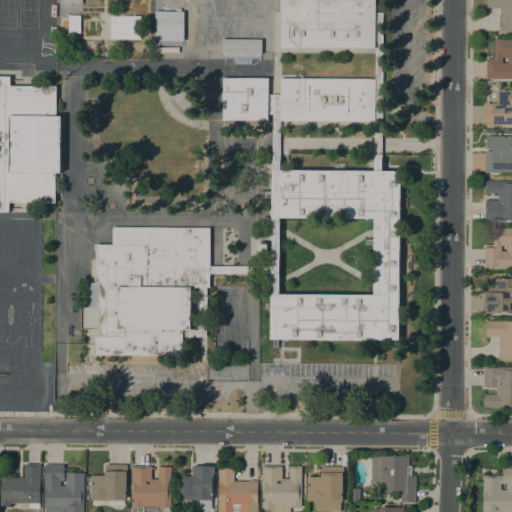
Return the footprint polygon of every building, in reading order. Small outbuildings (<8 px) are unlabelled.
[(280,47),(280,0),(375,0),(375,13),(375,48),(280,47)] [(511,0),(511,31),(509,31),(509,32),(499,32),(499,22),(500,22),(500,8),(487,8),(487,0),(511,0)] [(183,11),(183,41),(154,40),(155,11),(183,11)] [(375,13),(383,12),(382,171),(374,171),(374,121),(375,79),(375,48),(375,13)] [(80,15),(80,33),(68,33),(68,15),(80,15)] [(140,16),(140,39),(110,39),(111,15),(140,16)] [(261,39),(261,53),(221,53),(221,38),(261,39)] [(486,79),(486,58),(494,58),(494,39),(499,39),(511,39),(511,78),(492,78),(492,79),(486,79)] [(0,76),(10,76),(10,86),(56,86),(56,116),(61,116),(60,173),(55,173),(55,202),(9,202),(9,212),(0,212),(0,76)] [(267,120),(223,120),(223,78),(268,78),(268,94),(267,114),(267,120)] [(280,78),(375,79),(374,121),(280,120),(280,94),(280,78)] [(485,103),(492,103),(497,103),(497,89),(511,89),(511,125),(502,125),(502,126),(485,125),(485,103)] [(279,170),(272,170),(273,114),(267,114),(268,94),(280,94),(280,120),(279,170)] [(511,135),(511,172),(501,172),(501,173),(484,172),(485,150),(491,150),(491,149),(485,149),(486,135),(511,135)] [(271,217),(271,170),(272,170),(279,170),(374,171),(382,171),(400,171),(399,340),(270,339),(270,294),(271,294),(279,294),(373,295),(373,218),(279,217),(272,217),(271,217)] [(511,220),(510,220),(510,222),(499,222),(499,220),(485,220),(485,200),(498,200),(498,193),(485,193),(485,180),(511,180),(511,220)] [(279,217),(279,294),(271,294),(271,273),(209,274),(209,266),(271,266),(272,254),(267,254),(267,247),(272,247),(272,217),(279,217)] [(113,244),(113,227),(210,228),(209,266),(209,274),(209,287),(206,287),(199,287),(191,287),(147,287),(147,244),(113,244)] [(511,267),(485,267),(485,247),(493,247),(493,237),(492,237),(492,227),(498,227),(511,227),(511,267)] [(147,287),(118,287),(117,329),(183,329),(183,337),(182,351),(182,355),(95,355),(95,344),(95,336),(98,336),(98,308),(89,308),(90,282),(95,282),(95,244),(113,244),(147,244),(147,287)] [(257,254),(257,244),(267,244),(267,247),(267,254),(257,254)] [(511,312),(485,312),(484,292),(487,292),(487,287),(494,287),(494,279),(511,278),(511,312)] [(190,329),(191,287),(147,287),(118,287),(117,329),(183,329),(190,329)] [(199,287),(206,287),(206,337),(183,337),(183,329),(190,329),(199,330),(199,287)] [(511,361),(498,361),(498,351),(499,351),(499,336),(486,336),(486,320),(491,320),(491,321),(511,321),(511,361)] [(511,367),(511,407),(484,407),(484,394),(496,394),(496,387),(484,387),(484,367),(511,367)] [(415,477),(415,502),(400,502),(400,500),(398,500),(398,495),(400,495),(400,493),(378,492),(378,487),(370,487),(371,455),(379,455),(409,456),(408,466),(406,466),(406,477),(411,477),(415,477)] [(29,503),(10,503),(10,506),(2,506),(2,487),(1,487),(1,476),(11,476),(11,478),(24,478),(24,464),(40,464),(39,508),(29,508),(29,503)] [(63,480),(60,480),(60,485),(66,485),(66,472),(84,472),(83,511),(45,511),(45,508),(44,508),(45,464),(64,464),(64,467),(63,480)] [(93,504),(93,499),(90,499),(90,475),(104,475),(104,471),(105,471),(105,464),(127,464),(127,481),(126,481),(126,499),(124,499),(124,504),(93,504)] [(151,466),(151,479),(158,479),(158,467),(171,467),(170,507),(161,507),(161,511),(130,511),(131,466),(151,466)] [(188,500),(179,500),(178,476),(180,476),(188,475),(188,477),(193,476),(193,466),(214,466),(214,474),(212,474),(212,500),(211,500),(211,509),(189,509),(188,500)] [(261,466),(282,466),(282,478),(289,479),(289,466),(301,466),(301,507),(290,507),(290,511),(263,511),(263,507),(261,507),(261,466)] [(343,466),(343,483),(342,483),(342,502),(340,502),(340,511),(316,511),(316,502),(314,502),(314,501),(306,501),(306,477),(316,477),(316,468),(321,468),(321,466),(343,466)] [(234,468),(234,481),(248,481),(248,480),(257,480),(257,503),(258,503),(258,511),(217,511),(218,468),(234,468)] [(511,511),(500,511),(482,511),(482,475),(503,475),(503,468),(511,468),(511,511)] [(359,502),(350,502),(351,488),(359,488),(359,502)]
